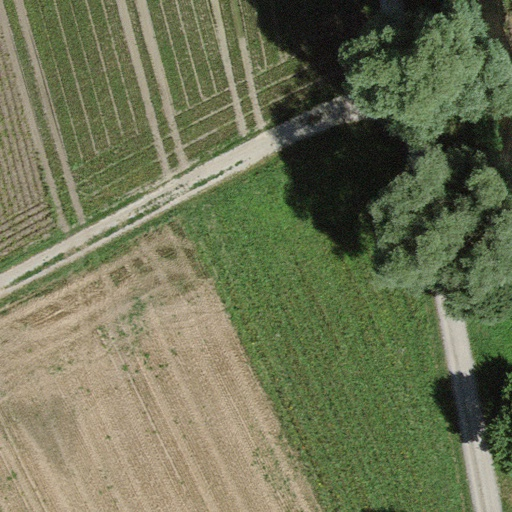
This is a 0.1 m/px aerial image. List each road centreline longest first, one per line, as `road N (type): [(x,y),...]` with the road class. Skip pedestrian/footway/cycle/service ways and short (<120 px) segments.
road 1 (track): [(474,511),(378,0)]
road 2 (track): [(0,284),(393,78)]
